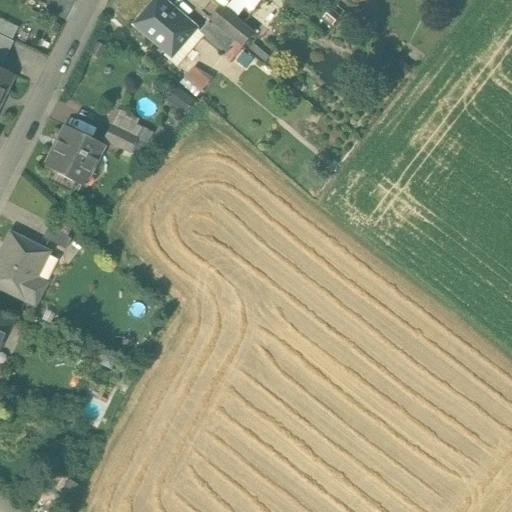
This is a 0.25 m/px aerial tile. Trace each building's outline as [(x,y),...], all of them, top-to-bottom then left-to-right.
[(179,16),(167,5),(168,4),(163,0),(156,0),(136,24),(168,52),(180,38),(185,41),(196,28),(180,14),(179,16)] [(254,31),(222,5),(211,19),(235,40),(236,39),(243,44),(254,31)] [(235,40),(211,19),(200,32),(225,53),(235,40)] [(12,41),(0,35),(0,61),(2,63),(12,41)] [(194,64),(184,76),(199,89),(209,77),(194,64)] [(0,68),(0,90),(4,92),(12,74),(0,68)] [(166,96),(182,108),(190,99),(173,86),(166,96)] [(103,145),(64,126),(63,127),(64,127),(58,140),(57,140),(44,166),(82,186),(103,145)] [(136,139),(111,127),(104,139),(129,152),(136,139)] [(71,239),(47,227),(42,237),(65,249),(71,239)] [(11,236),(7,245),(4,244),(4,245),(6,246),(1,257),(0,256),(0,287),(34,304),(34,303),(43,285),(44,284),(32,278),(45,253),(46,254),(46,253),(12,235),(11,236)] [(0,341),(11,320),(0,314),(0,341)] [(49,468),(37,487),(57,499),(69,479),(49,468)]
